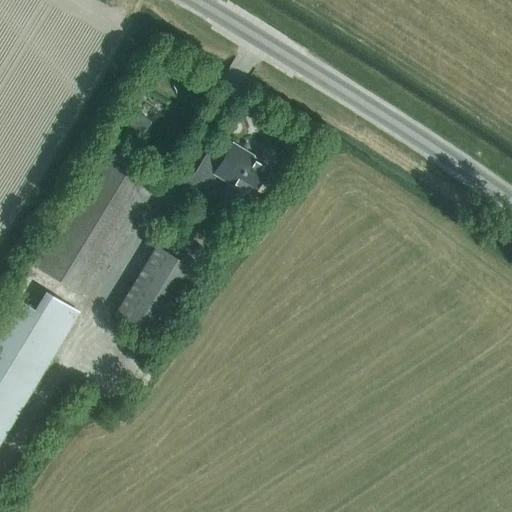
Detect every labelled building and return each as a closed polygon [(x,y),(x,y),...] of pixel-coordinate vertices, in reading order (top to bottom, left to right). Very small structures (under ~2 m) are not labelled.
[(135,111),(129,126),(148,135),(155,120),(135,111)] [(222,161),(208,152),(188,185),(204,195),(203,194),(216,173),(252,195),(269,167),(232,145),(222,161)] [(34,264),(87,297),(153,188),(100,156),(34,264)] [(116,314),(157,339),(199,270),(157,245),(116,314)] [(14,297),(0,319),(0,440),(77,314),(44,294),(35,309),(14,297)]
